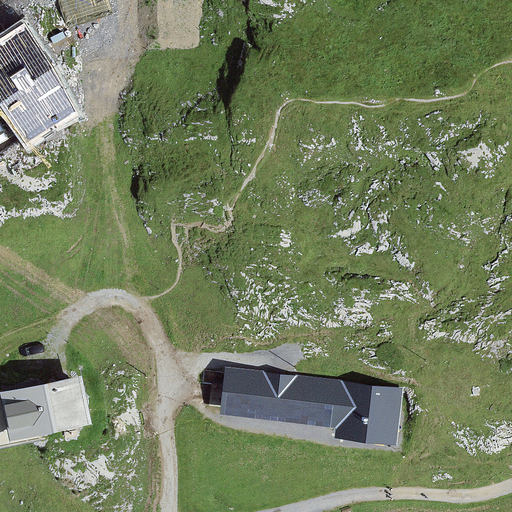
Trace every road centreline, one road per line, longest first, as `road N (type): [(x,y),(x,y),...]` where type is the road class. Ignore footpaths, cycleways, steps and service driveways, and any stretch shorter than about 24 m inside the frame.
road 1 (track): [(53,362),(71,317),(91,301),(113,297),(144,315),(163,378),(167,511)]
road 2 (track): [(388,493),(460,496),(511,485)]
